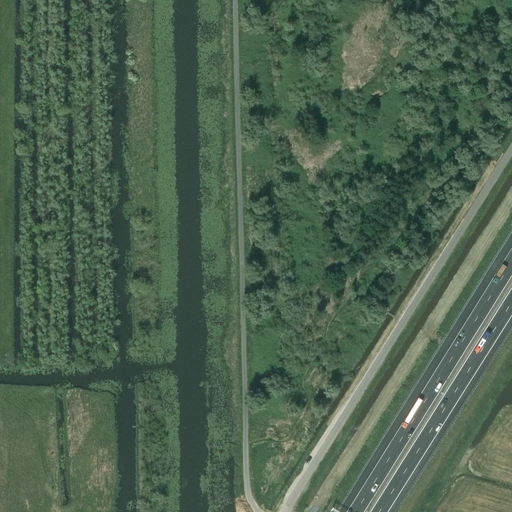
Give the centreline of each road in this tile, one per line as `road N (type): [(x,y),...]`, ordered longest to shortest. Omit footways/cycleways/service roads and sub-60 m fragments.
road 1 (unclassified): [(256,511),(246,484),(234,0)]
road 2 (unclassified): [(284,511),(511,146)]
road 3 (motorway): [(511,261),(355,511)]
road 4 (motorway): [(379,511),(511,301)]
